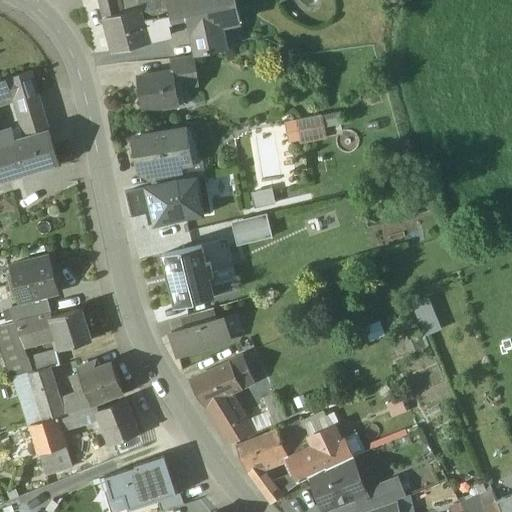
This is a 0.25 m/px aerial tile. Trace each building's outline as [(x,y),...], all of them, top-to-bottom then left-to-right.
[(118,0),(98,0),(104,19),(121,14),(119,4),(118,0)] [(167,0),(148,0),(127,3),(129,12),(139,9),(142,20),(171,16),(167,0)] [(215,0),(167,0),(171,16),(171,19),(187,15),(195,54),(226,47),(222,26),(231,24),(227,2),(217,4),(215,0)] [(121,14),(104,19),(113,53),(148,44),(148,43),(142,20),(139,9),(129,12),(121,14)] [(171,16),(142,20),(148,43),(171,36),(170,23),(172,23),(171,19),(171,16)] [(193,56),(170,59),(172,72),(173,72),(174,74),(196,70),(193,56)] [(196,70),(174,74),(176,88),(198,84),(196,70)] [(31,71),(9,78),(15,99),(18,107),(40,100),(31,71)] [(172,72),(137,78),(143,109),(160,106),(161,109),(179,106),(176,88),(174,74),(173,72),(172,72)] [(0,103),(15,99),(9,78),(0,80),(0,103)] [(40,100),(18,107),(27,137),(49,131),(40,100)] [(299,140),(300,144),(325,139),(321,116),(285,123),(288,142),(299,140)] [(11,128),(0,131),(0,145),(15,141),(11,128)] [(183,130),(134,137),(137,157),(140,156),(142,170),(155,168),(154,167),(182,163),(182,164),(188,163),(183,130)] [(27,137),(15,141),(25,173),(59,163),(49,131),(27,137)] [(0,181),(25,174),(25,173),(15,141),(0,145),(0,181)] [(182,163),(154,167),(155,168),(157,185),(171,181),(185,179),(182,164),(182,163)] [(157,185),(143,188),(149,212),(152,224),(187,216),(211,213),(205,177),(185,179),(171,181),(157,185)] [(132,216),(149,212),(143,188),(126,192),(132,216)] [(253,195),(256,212),(277,208),(274,191),(253,195)] [(231,223),(237,246),(269,237),(263,214),(231,223)] [(200,247),(163,256),(175,306),(214,296),(233,291),(231,282),(210,288),(208,278),(212,277),(209,264),(205,265),(200,247)] [(49,258),(11,268),(19,300),(46,293),(57,290),(49,258)] [(46,293),(19,300),(21,306),(47,299),(46,293)] [(21,306),(12,308),(15,321),(50,312),(47,299),(21,306)] [(414,305),(425,335),(440,330),(429,299),(414,305)] [(211,308),(188,315),(191,327),(215,320),(214,320),(211,308)] [(83,309),(52,316),(55,326),(61,348),(93,340),(83,309)] [(50,312),(15,321),(16,325),(26,341),(52,332),(55,326),(52,316),(52,312),(50,312)] [(215,320),(191,327),(171,332),(178,355),(199,349),(199,347),(209,344),(208,341),(228,336),(223,317),(214,320),(215,320)] [(16,325),(0,329),(0,342),(3,352),(8,368),(30,361),(32,360),(26,341),(16,325)] [(424,345),(418,333),(405,340),(412,352),(424,345)] [(3,352),(0,353),(0,371),(9,369),(8,368),(3,352)] [(243,357),(190,381),(203,405),(228,393),(254,382),(246,364),(243,357)] [(246,364),(254,382),(269,375),(261,357),(246,364)] [(30,361),(8,368),(9,369),(11,377),(33,371),(30,361)] [(80,374),(70,377),(77,396),(79,402),(89,398),(92,405),(96,403),(123,393),(111,361),(80,374)] [(93,361),(77,367),(80,374),(96,367),(93,361)] [(50,366),(28,373),(43,420),(56,416),(65,414),(61,402),(50,366)] [(228,393),(203,405),(211,418),(235,405),(228,393)] [(274,416),(283,412),(275,394),(266,398),(274,416)] [(77,396),(61,402),(65,414),(72,411),(74,411),(86,410),(87,410),(98,410),(99,409),(96,403),(92,405),(89,398),(79,402),(77,396)] [(99,409),(98,410),(104,422),(112,444),(140,433),(126,399),(99,409)] [(407,412),(402,400),(389,405),(394,417),(407,412)] [(235,405),(211,418),(226,444),(251,434),(248,428),(235,405)] [(431,419),(441,414),(438,408),(428,413),(431,419)] [(65,414),(56,416),(61,430),(89,425),(87,410),(86,410),(74,411),(65,414)] [(104,422),(98,410),(87,410),(89,425),(104,422)] [(274,416),(248,428),(251,434),(286,419),(283,412),(274,416)] [(43,420),(30,424),(44,467),(70,457),(61,430),(56,416),(43,420)] [(302,418),(274,429),(287,455),(288,458),(314,446),(310,437),(302,418)] [(288,458),(295,472),(299,481),(311,476),(325,468),(352,458),(343,439),(340,440),(333,426),(310,437),(314,446),(288,458)] [(274,429),(237,444),(247,471),(261,466),(287,455),(274,429)] [(172,477),(165,456),(104,475),(116,511),(120,511),(158,500),(177,494),(172,477)] [(73,465),(70,457),(44,467),(47,475),(73,465)] [(352,458),(325,468),(311,476),(324,509),(355,497),(366,493),(365,491),(352,458)] [(261,466),(247,471),(259,490),(272,481),(261,466)] [(295,472),(272,481),(283,494),(299,483),(299,481),(295,472)] [(184,504),(175,477),(172,477),(177,494),(158,500),(162,511),(184,504)] [(397,478),(365,491),(366,493),(355,497),(360,511),(365,511),(385,505),(385,504),(404,496),(397,478)] [(272,481),(259,490),(271,503),(283,494),(272,481)] [(511,511),(511,493),(494,500),(498,511),(511,511)] [(498,511),(494,500),(484,505),(486,511),(498,511)] [(365,511),(400,511),(398,501),(385,505),(365,511)]
